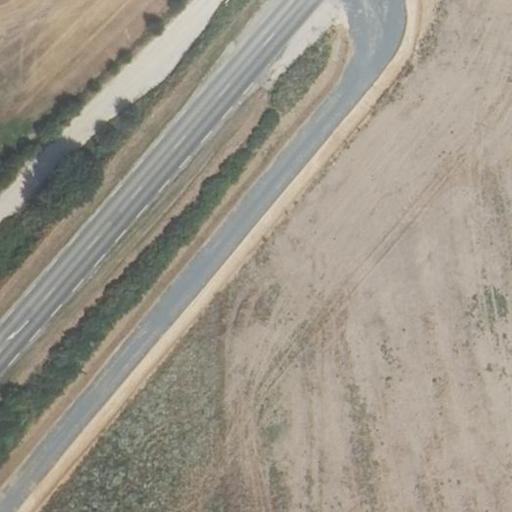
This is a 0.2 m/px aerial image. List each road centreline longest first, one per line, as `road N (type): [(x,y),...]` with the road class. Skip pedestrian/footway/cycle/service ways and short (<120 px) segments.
road 1 (track): [(376,0),(374,44),(359,77),(0,504)]
road 2 (secondary): [(304,0),(0,351)]
road 3 (track): [(0,221),(212,0)]
